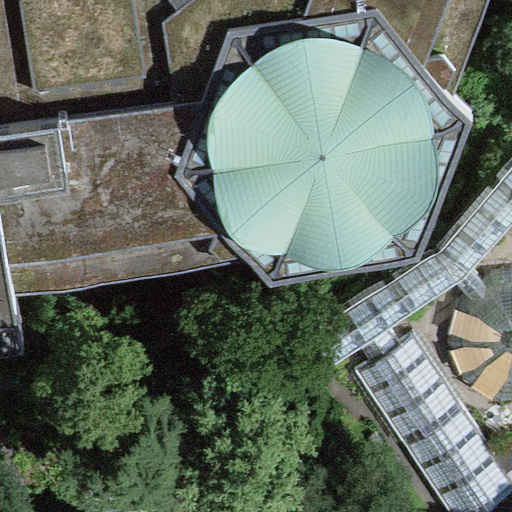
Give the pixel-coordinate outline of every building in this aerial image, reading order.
[(478,0),(0,0),(0,335),(23,331),(13,273),(178,246),(188,310),(210,307),(199,243),(250,234),(271,259),(419,234),(472,93),(453,69),(478,0)] [(511,160),(501,173),(511,183),(511,160)] [(356,366),(409,445),(466,407),(413,328),(395,340),(383,323),(455,276),(466,289),(481,276),(470,262),(511,215),(511,184),(501,173),(439,241),(312,325),(333,356),(362,337),(374,354),(356,366)] [(481,276),(466,289),(458,296),(448,338),(464,377),(501,399),(511,398),(511,266),(490,269),(481,276)] [(466,407),(409,445),(453,511),(475,511),(478,510),(488,503),(511,486),(511,478),(495,452),(466,407)] [(511,440),(495,452),(511,478),(511,440)] [(132,477),(80,482),(82,511),(99,511),(136,508),(134,491),(132,477)]
